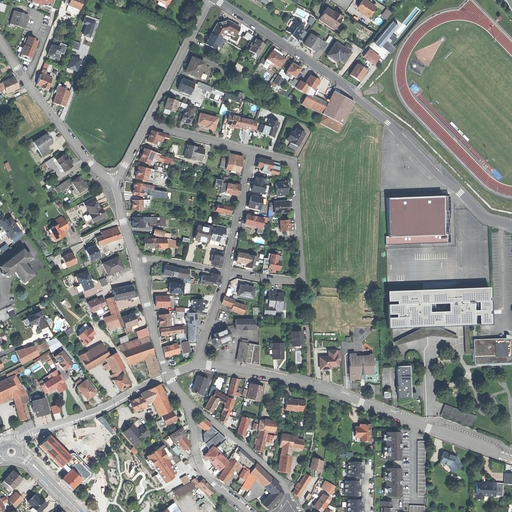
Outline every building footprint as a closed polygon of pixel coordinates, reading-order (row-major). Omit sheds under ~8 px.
[(41,0),(40,4),(51,8),(53,2),(53,0),(41,0)] [(71,7),(79,10),(82,0),(69,0),(68,5),(71,7)] [(358,0),(356,4),(360,7),(367,12),(373,3),(367,0),(358,0)] [(320,15),(335,25),(342,14),(335,9),(334,10),(331,9),(327,6),(320,15)] [(387,19),(393,12),(387,7),(382,14),(387,19)] [(15,26),(24,29),(28,16),(14,11),(10,23),(15,24),(15,26)] [(98,20),(85,15),(83,18),(94,22),(89,36),(92,37),(97,24),(98,20)] [(89,36),(92,27),(94,22),(83,18),(81,23),(85,25),(81,35),(88,38),(89,36)] [(227,29),(235,33),(239,25),(233,22),(227,19),(217,22),(212,31),(219,35),(221,30),(222,29),(227,29)] [(398,24),(393,20),(375,42),(380,46),(398,24)] [(292,35),(297,38),(303,28),(302,27),(302,24),(297,21),(294,24),(292,25),(291,27),(288,26),(286,29),(291,33),(292,31),(294,33),(293,34),(292,35)] [(217,44),(221,36),(219,35),(212,31),(208,37),(206,42),(215,47),(217,44)] [(308,46),(314,50),(320,40),(318,39),(320,37),(315,34),(314,36),(309,33),(303,43),(308,46)] [(252,51),(257,54),(264,43),(259,40),(255,37),(252,42),(250,45),(248,48),(252,51)] [(31,54),(37,55),(41,43),(27,38),(24,50),(28,51),(28,52),(31,54)] [(79,43),(72,41),(70,47),(77,50),(79,43)] [(335,41),(327,54),(333,58),(334,56),(338,58),(343,62),(351,51),(335,41)] [(59,44),(58,48),(60,49),(59,53),(63,55),(66,46),(59,44)] [(49,50),(47,55),(51,57),(54,58),(57,59),(59,53),(60,49),(58,48),(51,45),(49,50)] [(274,46),(272,48),(281,55),(283,52),(278,49),(274,46)] [(271,60),(279,66),(285,57),(281,55),(272,48),(267,57),(271,60)] [(363,55),(368,59),(373,52),(368,48),(363,55)] [(368,59),(373,63),(379,56),(373,52),(368,59)] [(80,59),(70,56),(66,68),(76,71),(80,59)] [(186,70),(199,75),(204,61),(192,56),(189,62),(186,69),(186,70)] [(290,72),(295,75),(298,71),(297,71),(300,67),(295,64),(291,61),(286,70),(290,72)] [(44,63),(42,69),(45,70),(49,72),(51,66),(44,63)] [(353,76),(358,79),(365,69),(364,68),(365,66),(362,64),(361,66),(356,63),(349,73),(353,76)] [(40,74),(36,85),(39,86),(42,87),(41,88),(42,89),(44,90),(45,89),(46,89),(47,89),(48,86),(49,82),(50,78),(48,78),(45,76),(43,76),(40,74)] [(307,85),(313,88),(318,79),(313,76),(310,74),(304,82),(304,83),(307,85)] [(4,87),(6,93),(10,91),(15,89),(17,88),(15,83),(13,78),(2,83),(3,85),(4,87)] [(181,80),(177,79),(173,88),(177,89),(181,80)] [(184,84),(182,89),(188,91),(190,92),(194,94),(196,89),(198,83),(186,79),(184,84)] [(304,91),(307,85),(304,83),(304,82),(299,79),(298,80),(295,85),(304,91)] [(202,81),(201,84),(201,85),(215,91),(217,87),(202,81)] [(60,87),(58,86),(55,93),(57,93),(53,103),(54,103),(58,105),(64,107),(70,92),(65,90),(66,89),(60,87)] [(321,113),(323,114),(342,125),(354,102),(333,91),(321,113)] [(324,105),(305,95),(301,102),(321,112),(324,105)] [(177,99),(167,96),(166,101),(164,106),(170,108),(174,109),(177,99)] [(187,101),(177,99),(174,109),(170,108),(169,112),(177,114),(179,104),(185,106),(186,102),(187,101)] [(181,119),(190,121),(195,104),(186,102),(185,106),(181,119)] [(200,112),(198,121),(205,123),(207,123),(206,126),(209,127),(214,128),(214,126),(217,116),(200,112)] [(238,126),(238,125),(241,116),(241,115),(232,113),(231,115),(225,113),(223,120),(230,122),(229,125),(233,126),(233,125),(238,126)] [(318,122),(338,133),(342,125),(323,114),(318,122)] [(241,116),(238,125),(242,126),(254,129),(256,120),(245,117),(241,116)] [(268,134),(274,136),(279,121),(270,118),(267,126),(266,126),(264,133),(268,134)] [(293,143),(298,146),(300,141),(302,138),(305,132),(295,127),(293,131),(288,141),(293,143)] [(148,139),(156,142),(159,130),(152,128),(150,133),(148,139)] [(285,139),(288,141),(293,131),(290,130),(285,139)] [(35,146),(42,157),(47,153),(44,148),(46,147),(51,144),(48,139),(45,134),(38,139),(32,142),(35,146)] [(29,149),(35,146),(32,142),(38,139),(36,136),(25,143),(29,149)] [(194,145),(187,144),(184,155),(194,158),(195,157),(201,158),(203,148),(194,145)] [(153,150),(144,147),(142,152),(140,158),(149,161),(149,160),(153,150)] [(153,149),(153,150),(149,160),(153,161),(155,155),(158,156),(159,151),(153,149)] [(242,155),(228,152),(227,157),(227,160),(226,166),(225,167),(231,168),(234,169),(239,170),(240,163),(242,155)] [(56,160),(63,171),(72,166),(71,164),(69,161),(64,155),(56,160)] [(258,160),(257,165),(262,166),(268,167),(270,167),(270,165),(272,159),(259,156),(258,160)] [(53,162),(56,160),(54,157),(44,163),(47,167),(48,168),(54,164),(53,162)] [(137,170),(136,176),(146,178),(147,176),(147,172),(148,168),(148,166),(138,165),(137,170)] [(253,188),(262,190),(264,181),(265,178),(256,176),(255,182),(253,188)] [(71,182),(79,193),(87,188),(83,182),(79,177),(71,182)] [(143,181),(135,180),(134,186),(133,192),(141,193),(142,191),(143,185),(143,181)] [(275,181),(276,193),(287,192),(286,186),(286,180),(275,181)] [(58,186),(61,191),(64,189),(65,189),(68,187),(65,181),(58,186)] [(228,191),(233,192),(235,184),(226,182),(225,190),(228,191)] [(249,199),(248,205),(254,206),(259,207),(260,201),(261,196),(250,194),(249,199)] [(387,198),(388,236),(388,237),(444,235),(444,234),(443,211),(443,197),(443,196),(442,196),(387,198)] [(132,202),(132,207),(142,207),(142,205),(143,205),(143,200),(142,200),(142,197),(132,197),(132,202)] [(273,200),(274,211),(288,210),(288,204),(287,199),(273,200)] [(97,201),(87,206),(91,214),(90,215),(92,218),(94,222),(106,216),(104,213),(102,209),(101,209),(97,201)] [(222,203),(221,209),(222,210),(224,210),(230,211),(230,209),(231,205),(222,203)] [(255,215),(246,213),(245,218),(244,222),(249,223),(253,224),(255,215)] [(142,215),(133,215),(133,220),(133,225),(142,225),(142,223),(142,219),(142,215)] [(149,215),(142,215),(142,219),(145,219),(151,219),(151,224),(155,224),(156,215),(151,215),(149,215)] [(263,217),(255,215),(253,224),(261,226),(263,217)] [(61,217),(55,220),(58,224),(53,227),(52,226),(51,228),(48,230),(50,233),(49,235),(52,236),(55,241),(64,235),(63,234),(61,231),(63,230),(64,230),(68,228),(61,217)] [(7,235),(10,239),(20,232),(17,228),(14,224),(10,218),(6,222),(0,226),(5,233),(6,232),(7,234),(7,235)] [(280,219),(281,229),(290,228),(289,223),(289,218),(280,219)] [(210,232),(211,225),(204,224),(204,225),(198,224),(195,238),(201,239),(208,240),(210,232)] [(110,234),(112,241),(120,238),(119,234),(117,227),(113,229),(114,232),(110,234)] [(102,244),(112,241),(110,234),(104,236),(104,238),(100,240),(102,244)] [(447,235),(444,235),(388,237),(388,236),(385,236),(385,245),(448,243),(447,235)] [(98,246),(102,244),(100,240),(104,238),(104,236),(102,236),(96,238),(98,246)] [(169,236),(166,236),(166,245),(177,245),(177,241),(177,236),(169,236)] [(145,237),(145,245),(152,245),(159,245),(159,237),(155,237),(150,237),(145,237)] [(85,251),(89,261),(99,257),(95,246),(90,248),(88,249),(85,251)] [(1,271),(6,277),(13,272),(15,272),(18,275),(16,276),(19,279),(21,282),(23,283),(25,281),(33,276),(27,268),(26,269),(23,264),(31,258),(26,252),(25,253),(22,249),(0,266),(0,268),(2,271),(1,271)] [(240,260),(246,262),(248,253),(238,251),(236,260),(240,260)] [(213,256),(212,262),(216,262),(221,263),(222,255),(214,253),(213,256)] [(251,266),(255,267),(257,255),(248,253),(246,262),(245,265),(249,266),(251,266)] [(64,264),(66,268),(76,264),(73,257),(72,254),(67,256),(65,257),(62,258),(64,264)] [(102,264),(107,276),(115,273),(115,271),(122,268),(120,263),(118,257),(102,264)] [(270,258),(268,267),(273,267),(279,269),(280,260),(277,259),(274,258),(270,258)] [(164,274),(177,277),(179,268),(165,266),(164,270),(164,274)] [(189,270),(181,269),(180,277),(184,278),(188,279),(188,278),(189,270)] [(86,271),(75,277),(78,283),(79,283),(83,291),(92,287),(90,281),(89,281),(88,279),(89,278),(87,273),(86,271)] [(212,284),(218,286),(221,277),(217,275),(212,274),(211,278),(209,283),(212,284)] [(183,283),(170,283),(169,288),(169,293),(183,294),(183,286),(183,283)] [(243,296),(252,298),(253,296),(254,290),(254,288),(240,285),(239,290),(238,295),(243,296)] [(114,297),(114,301),(134,297),(133,292),(131,286),(112,290),(114,297)] [(405,326),(465,324),(466,353),(475,352),(475,364),(511,363),(511,338),(474,339),(474,348),(470,348),(469,323),(474,323),(490,323),(489,286),(386,291),(388,327),(405,326)] [(273,291),(269,291),(269,298),(268,306),(275,306),(275,311),(282,312),(282,302),(284,302),(284,296),(282,296),(283,293),(278,293),(278,296),(276,296),(276,291),(273,291)] [(156,307),(168,307),(168,300),(168,298),(168,297),(156,297),(156,301),(156,307)] [(223,300),(222,303),(231,307),(233,302),(234,300),(224,297),(223,300)] [(275,315),(275,311),(275,306),(268,306),(269,298),(265,297),(264,314),(275,315)] [(97,298),(87,303),(90,311),(92,312),(101,308),(101,307),(106,305),(104,301),(103,299),(98,301),(97,298)] [(106,300),(109,311),(115,309),(113,301),(112,298),(106,300)] [(198,313),(203,313),(203,307),(203,300),(193,300),(192,305),(192,313),(198,313)] [(245,306),(233,302),(231,307),(230,310),(242,314),(245,306)] [(10,316),(16,314),(13,308),(7,311),(10,316)] [(26,318),(29,325),(33,324),(34,322),(38,324),(37,325),(40,329),(47,326),(44,321),(45,319),(43,317),(42,316),(40,312),(26,318)] [(109,327),(112,335),(123,331),(117,313),(111,315),(106,317),(109,327)] [(43,315),(42,316),(43,317),(45,319),(44,321),(47,326),(47,327),(51,325),(52,324),(49,319),(48,319),(47,317),(43,315)] [(120,318),(124,328),(130,326),(136,324),(135,321),(134,319),(132,320),(130,315),(120,318)] [(160,327),(171,326),(170,315),(159,316),(159,320),(160,322),(160,327)] [(187,316),(185,316),(185,321),(187,321),(187,326),(188,326),(198,326),(198,321),(198,316),(187,316)] [(235,319),(235,329),(254,329),(254,319),(235,319)] [(198,329),(198,326),(188,326),(188,339),(198,339),(198,333),(198,329)] [(136,332),(138,339),(149,335),(146,328),(136,332)] [(173,328),(161,329),(161,333),(161,336),(173,334),(173,328)] [(215,339),(217,344),(231,338),(227,329),(213,334),(215,339)] [(302,331),(291,331),(292,346),(297,346),(303,346),(303,339),(302,340),(302,336),(302,335),(302,331)] [(121,344),(128,341),(126,335),(119,338),(121,344)] [(51,351),(62,345),(56,336),(46,342),(48,345),(51,351)] [(143,360),(144,359),(153,357),(147,337),(117,347),(126,364),(143,358),(143,359),(143,360)] [(241,342),(240,342),(237,361),(250,363),(253,344),(248,343),(241,342)] [(46,343),(33,346),(36,353),(47,347),(46,343)] [(283,343),(272,343),(272,349),(272,358),(278,358),(283,358),(283,343)] [(79,356),(81,360),(101,350),(103,353),(106,352),(102,344),(94,348),(79,356)] [(177,344),(163,348),(164,353),(165,356),(179,353),(177,344)] [(259,345),(253,344),(250,363),(259,365),(259,345)] [(15,351),(19,362),(36,353),(33,346),(15,351)] [(104,360),(105,359),(109,357),(106,352),(103,353),(101,350),(81,360),(86,370),(104,360)] [(328,357),(320,358),(321,369),(326,368),(330,368),(330,365),(332,365),(332,366),(338,365),(338,357),(337,357),(337,350),(328,350),(328,357)] [(62,351),(54,357),(59,364),(58,365),(61,368),(65,365),(67,367),(72,364),(62,351)] [(356,352),(349,352),(350,379),(361,379),(361,375),(366,374),(367,378),(375,377),(374,354),(356,354),(356,352)] [(106,360),(114,374),(121,370),(125,368),(116,353),(109,357),(105,359),(106,360)] [(154,360),(146,363),(150,377),(154,376),(158,374),(157,372),(159,372),(155,359),(154,360)] [(411,397),(417,397),(416,393),(411,393),(410,365),(398,366),(398,369),(396,369),(396,371),(398,371),(398,387),(397,387),(397,391),(398,391),(399,398),(404,398),(411,398),(411,397)] [(5,375),(7,379),(14,375),(24,370),(22,367),(5,375)] [(114,374),(110,376),(113,381),(112,381),(118,391),(120,389),(123,388),(122,387),(127,384),(122,375),(124,374),(121,370),(114,374)] [(0,382),(0,400),(17,393),(23,390),(14,375),(7,379),(0,382)] [(196,393),(202,396),(204,390),(205,388),(208,380),(203,378),(197,375),(194,383),(195,384),(192,392),(194,392),(196,393)] [(43,384),(48,393),(56,388),(62,384),(62,383),(57,376),(54,378),(52,379),(43,384)] [(232,378),(228,394),(231,395),(233,396),(234,396),(235,391),(238,379),(235,378),(232,378)] [(83,396),(86,400),(91,397),(95,393),(86,380),(77,387),(81,393),(82,394),(82,393),(84,395),(83,396)] [(65,388),(62,384),(56,388),(59,392),(61,391),(65,389),(65,388)] [(246,397),(259,401),(263,388),(256,386),(250,384),(248,390),(246,397)] [(159,385),(148,390),(153,400),(160,416),(160,415),(171,410),(159,385)] [(25,395),(23,390),(17,393),(19,398),(14,399),(16,406),(24,403),(27,403),(25,395)] [(145,404),(153,400),(148,390),(141,393),(142,396),(145,404)] [(209,395),(211,396),(218,400),(218,399),(220,396),(214,393),(211,391),(209,395)] [(0,402),(12,397),(14,399),(19,398),(17,393),(0,400),(0,402)] [(146,407),(145,404),(142,396),(135,399),(129,401),(130,403),(129,403),(129,404),(130,406),(131,406),(134,412),(137,411),(142,409),(146,407)] [(296,410),(302,411),(302,406),(301,406),(301,400),(296,400),(292,400),(292,398),(282,397),(282,401),(283,403),(285,403),(285,410),(293,410),(296,410)] [(34,401),(32,402),(33,406),(34,409),(36,417),(42,415),(48,413),(44,399),(39,400),(34,401)] [(207,410),(211,412),(214,407),(216,403),(209,400),(204,409),(207,410)] [(51,406),(54,414),(64,410),(60,402),(51,406)] [(28,418),(24,403),(16,406),(20,421),(24,420),(28,418)] [(476,416),(444,404),(440,415),(471,427),(476,416)] [(222,422),(225,423),(231,407),(227,405),(225,405),(223,409),(221,414),(222,415),(220,421),(222,422)] [(173,414),(171,410),(160,415),(165,425),(174,421),(173,419),(175,418),(173,414)] [(113,444),(120,439),(119,437),(104,415),(103,414),(66,426),(68,434),(71,438),(102,428),(113,444)] [(240,435),(244,436),(249,418),(242,416),(237,434),(240,435)] [(202,426),(206,430),(210,426),(210,425),(203,420),(199,424),(202,426)] [(263,420),(263,431),(267,431),(273,431),(274,432),(274,429),(275,421),(269,421),(264,421),(263,420)] [(360,427),(356,427),(356,428),(356,430),(356,437),(360,437),(364,437),(364,441),(370,441),(370,425),(367,425),(364,425),(364,427),(360,427)] [(203,442),(210,450),(213,447),(215,449),(220,444),(226,440),(210,426),(206,430),(203,434),(203,442)] [(122,433),(133,446),(147,434),(141,427),(137,431),(136,430),(134,431),(130,427),(126,430),(122,433)] [(168,436),(173,443),(175,441),(177,440),(184,435),(185,434),(183,431),(181,427),(168,436)] [(293,430),(282,429),(281,434),(280,434),(278,446),(281,446),(284,447),(290,447),(296,448),(297,439),(297,437),(292,436),(293,430)] [(400,460),(400,431),(385,431),(385,460),(400,460)] [(257,439),(257,440),(265,442),(266,436),(258,434),(257,439)] [(39,445),(60,467),(61,467),(71,457),(69,455),(62,447),(52,438),(49,435),(39,445)] [(187,440),(184,435),(177,440),(177,441),(179,443),(181,445),(184,450),(191,445),(187,440)] [(308,441),(297,439),(296,448),(306,450),(308,441)] [(259,451),(263,452),(265,442),(257,440),(256,444),(255,450),(259,451)] [(228,452),(232,454),(237,447),(234,444),(231,442),(226,450),(228,452)] [(172,457),(163,444),(145,456),(147,458),(145,460),(150,467),(152,465),(157,473),(152,476),(156,483),(162,480),(163,482),(173,476),(171,474),(175,471),(172,466),(167,460),(172,457)] [(225,448),(220,444),(215,449),(221,456),(222,455),(225,452),(223,450),(225,448)] [(126,445),(120,451),(129,460),(134,454),(126,445)] [(211,463),(218,470),(227,462),(221,456),(215,449),(213,447),(210,450),(204,456),(211,463)] [(242,459),(242,458),(246,455),(246,454),(243,451),(240,449),(236,454),(242,459)] [(448,454),(443,452),(440,462),(448,465),(449,464),(452,470),(461,466),(456,456),(455,457),(452,456),(452,455),(448,454)] [(70,454),(69,455),(71,457),(61,467),(67,473),(71,469),(81,480),(79,482),(80,483),(82,484),(83,484),(84,484),(92,475),(92,474),(92,472),(75,454),(74,454),(73,453),(71,453),(70,454)] [(290,455),(289,455),(283,454),(281,454),(278,471),(283,471),(288,472),(290,455)] [(242,458),(250,465),(254,462),(246,455),(242,458)] [(323,460),(311,457),(308,469),(314,471),(320,472),(323,460)] [(238,464),(231,460),(230,461),(226,467),(233,471),(237,466),(238,464)] [(256,478),(260,481),(267,474),(255,462),(250,472),(256,478)] [(225,483),(233,471),(226,467),(218,478),(221,480),(225,483)] [(400,496),(400,468),(385,468),(385,496),(400,496)] [(66,484),(71,489),(72,489),(72,488),(79,482),(81,480),(71,469),(67,473),(61,479),(66,484)] [(8,485),(12,489),(17,484),(18,482),(21,478),(17,474),(13,471),(1,483),(6,487),(8,485)] [(251,483),(256,478),(250,472),(249,473),(246,478),(251,483)] [(298,497),(311,477),(304,473),(298,483),(297,482),(293,488),(294,488),(291,492),(295,494),(298,497)] [(260,481),(265,486),(269,482),(272,479),(272,478),(267,474),(260,481)] [(280,486),(272,479),(269,482),(274,487),(275,487),(280,492),(279,493),(281,495),(283,493),(282,491),(278,488),(280,486)] [(320,488),(331,494),(335,487),(324,480),(320,488)] [(207,492),(209,494),(213,490),(208,486),(204,481),(199,486),(200,487),(201,486),(207,492)] [(268,509),(281,495),(279,493),(280,492),(275,487),(274,487),(269,482),(265,486),(271,492),(261,503),(265,506),(268,509)] [(475,484),(475,495),(483,496),(495,496),(502,496),(503,483),(495,483),(495,482),(490,482),(486,482),(486,485),(482,485),(482,484),(475,484)] [(198,487),(205,494),(207,492),(201,486),(200,487),(199,486),(198,487)] [(8,500),(15,507),(23,500),(16,492),(8,500)] [(38,492),(30,499),(34,503),(38,507),(40,505),(43,508),(50,502),(46,498),(43,495),(40,497),(39,495),(40,494),(38,492)] [(317,509),(321,511),(330,499),(323,494),(314,507),(317,509)] [(390,511),(391,501),(382,501),(381,511),(390,511)]
